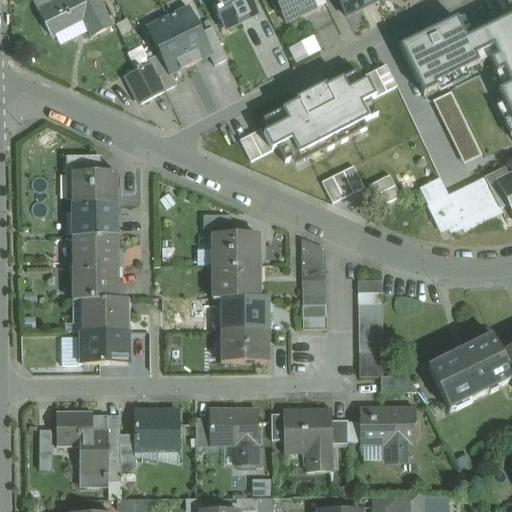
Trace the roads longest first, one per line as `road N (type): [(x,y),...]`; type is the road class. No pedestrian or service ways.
road 1 (residential): [(511,263),(435,263),(394,251),(161,152)]
road 2 (residential): [(0,392),(347,386)]
road 3 (residential): [(161,152),(450,0)]
road 4 (residential): [(161,152),(0,74)]
